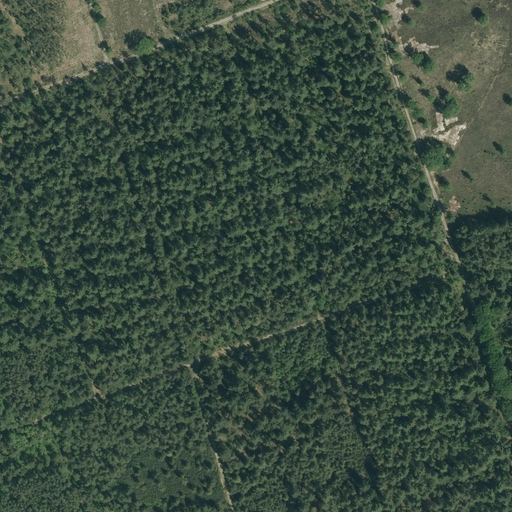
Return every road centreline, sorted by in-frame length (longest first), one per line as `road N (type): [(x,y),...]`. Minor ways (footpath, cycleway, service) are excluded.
road 1 (track): [(461,271),(76,407)]
road 2 (track): [(472,310),(371,0)]
road 3 (track): [(279,0),(0,105)]
road 4 (track): [(0,142),(99,399)]
